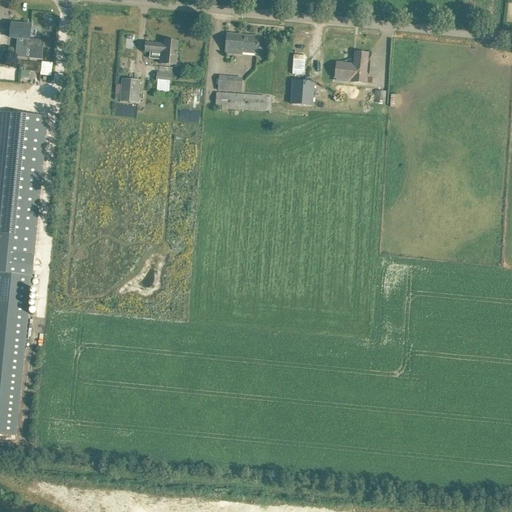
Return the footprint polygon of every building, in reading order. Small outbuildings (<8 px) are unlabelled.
[(0,20),(0,36),(20,39),(20,48),(30,49),(29,59),(42,60),(44,41),(30,39),(31,26),(12,24),(13,22),(0,20)] [(258,55),(259,38),(227,35),(226,54),(242,55),(242,53),(258,55)] [(146,43),(145,52),(150,52),(152,52),(151,57),(160,58),(160,60),(160,64),(177,66),(178,52),(179,42),(175,42),(164,41),(164,45),(146,43)] [(350,67),(350,65),(337,63),(336,78),(352,80),(352,83),(366,84),(367,74),(366,74),(368,54),(356,53),(354,67),(350,67)] [(21,61),(20,70),(22,70),(30,71),(41,72),(42,64),(29,62),(21,61)] [(53,76),(53,62),(42,61),(42,75),(53,76)] [(156,72),(156,82),(171,84),(172,73),(171,73),(158,72),(156,72)] [(218,90),(242,93),(242,78),(219,76),(218,90)] [(141,81),(122,79),(120,101),(138,103),(141,81)] [(293,81),(291,105),(312,106),(313,83),(293,81)] [(374,102),(385,104),(386,91),(375,90),(374,102)] [(216,92),(215,112),(222,113),(222,108),(265,112),(265,111),(271,111),(272,97),(266,97),(266,96),(216,92)] [(0,434),(16,436),(32,276),(48,117),(7,113),(0,181),(0,434)]
